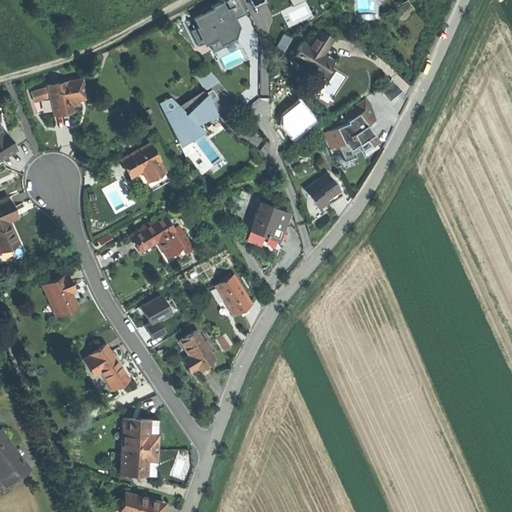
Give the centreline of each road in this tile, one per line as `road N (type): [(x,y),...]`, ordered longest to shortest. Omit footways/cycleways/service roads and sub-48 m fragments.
road 1 (residential): [(212,447),(239,370),(272,311),(343,226),(392,149),(462,0)]
road 2 (residential): [(212,447),(107,295),(56,181)]
road 3 (track): [(187,0),(105,44),(0,78)]
